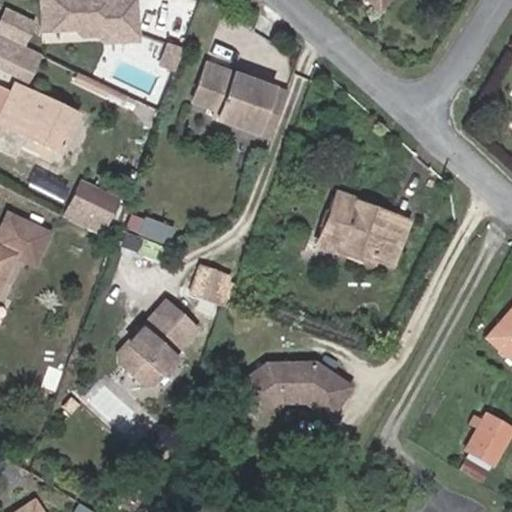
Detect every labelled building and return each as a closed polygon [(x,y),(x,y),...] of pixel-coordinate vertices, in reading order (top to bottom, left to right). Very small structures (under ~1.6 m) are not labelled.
[(117,0),(41,0),(43,30),(73,29),(81,36),(96,35),(104,27),(135,26),(133,0),(121,0),(117,0)] [(366,0),(376,9),(383,0),(366,0)] [(0,35),(16,44),(22,46),(33,24),(7,11),(0,25),(0,35)] [(104,27),(96,35),(104,42),(135,41),(135,26),(104,27)] [(0,67),(4,69),(16,44),(0,35),(0,67)] [(16,44),(4,69),(26,80),(39,54),(22,46),(16,44)] [(173,69),(180,50),(166,45),(159,64),(173,69)] [(268,137),(283,94),(205,64),(192,100),(218,110),(216,118),(268,137)] [(22,99),(26,91),(12,85),(8,93),(22,99)] [(0,124),(58,151),(75,114),(26,91),(22,99),(8,93),(0,89),(0,124)] [(103,227),(117,199),(92,187),(78,215),(103,227)] [(389,264),(405,221),(333,195),(320,230),(338,237),(334,248),(369,262),(370,257),(389,264)] [(47,232),(6,214),(0,225),(0,277),(10,254),(32,264),(47,232)] [(165,242),(170,228),(143,218),(138,232),(165,242)] [(334,248),(338,237),(320,230),(316,242),(334,248)] [(224,306),(231,284),(225,282),(227,276),(197,266),(188,293),(224,306)] [(172,356),(196,329),(163,300),(115,352),(115,363),(140,385),(151,385),(175,358),(172,356)] [(511,360),(511,306),(485,337),(511,360)] [(293,362),(263,362),(229,387),(252,420),(275,404),(298,403),(325,421),(348,388),(310,362),(305,370),(293,370),(293,362)] [(63,407),(70,413),(77,406),(69,399),(63,407)] [(491,464),(509,430),(484,415),(465,449),(491,464)] [(27,473),(1,457),(0,459),(0,474),(19,487),(27,473)] [(486,471),(465,459),(459,469),(480,481),(486,471)] [(41,511),(32,499),(17,510),(17,511),(41,511)]
